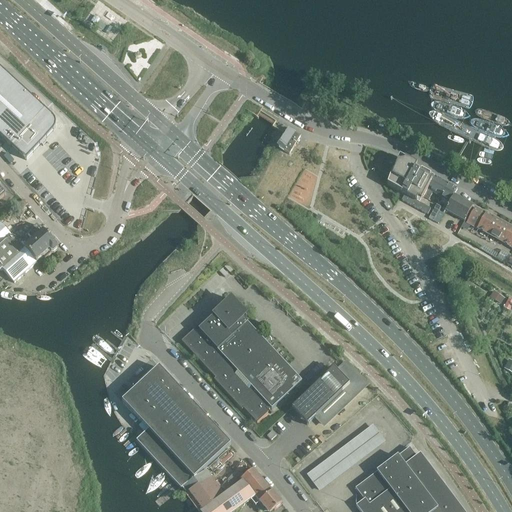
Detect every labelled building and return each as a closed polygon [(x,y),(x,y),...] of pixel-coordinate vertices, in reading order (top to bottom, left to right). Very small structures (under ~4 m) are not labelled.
[(0,65),(0,134),(27,160),(55,130),(57,126),(58,123),(57,119),(54,116),(0,65)] [(289,155),(301,137),(291,130),(279,148),(289,155)] [(402,201),(417,209),(420,204),(433,179),(430,177),(431,176),(421,170),(421,171),(417,169),(417,168),(405,161),(405,162),(400,163),(392,178),(390,177),(387,186),(405,196),(402,201)] [(437,201),(439,202),(449,185),(434,177),(423,198),(428,201),(433,194),(439,197),(437,201)] [(450,203),(454,196),(457,190),(449,185),(439,202),(441,203),(443,199),(450,203)] [(51,202),(58,196),(52,187),(44,192),(51,202)] [(445,212),(465,223),(468,218),(467,218),(473,207),(454,196),(448,206),(446,211),(445,212)] [(420,204),(417,209),(428,215),(431,210),(420,204)] [(467,224),(481,232),(490,216),(476,209),(470,219),(468,218),(465,223),(467,224)] [(22,232),(7,216),(0,222),(0,223),(0,272),(2,270),(14,284),(36,264),(18,243),(14,239),(22,232)] [(481,232),(494,240),(503,224),(490,216),(481,232)] [(494,240),(508,247),(511,240),(511,228),(503,224),(494,240)] [(37,226),(18,243),(36,264),(37,263),(49,252),(51,255),(54,255),(57,252),(57,249),(55,247),(37,226)] [(493,290),(489,296),(500,305),(505,298),(493,290)] [(302,383),(243,319),(245,317),(246,319),(246,318),(230,300),(229,300),(230,302),(198,331),(199,332),(197,334),(193,330),(192,330),(194,331),(181,343),(215,379),(214,381),(242,411),(243,409),(257,424),(269,413),(270,414),(271,414),(268,411),(270,409),(272,411),(302,383)] [(511,360),(509,359),(503,367),(511,372),(511,360)] [(292,410),(307,426),(316,417),(324,426),(366,386),(346,365),(338,373),(334,369),(292,410)] [(206,469),(230,446),(159,369),(122,403),(148,431),(136,442),(181,490),(206,469)] [(267,437),(271,441),(276,436),(272,432),(267,437)] [(356,507),(359,511),(461,511),(419,455),(416,457),(410,449),(355,490),(364,501),(356,507)] [(206,471),(185,487),(203,511),(225,496),(220,489),(221,489),(217,483),(215,484),(206,471)] [(241,481),(242,483),(255,498),(266,511),(269,511),(272,509),(274,511),(282,505),(253,471),(241,481)] [(314,484),(319,490),(327,484),(322,478),(314,484)] [(235,511),(255,498),(242,483),(225,496),(203,511),(202,511),(235,511)]
